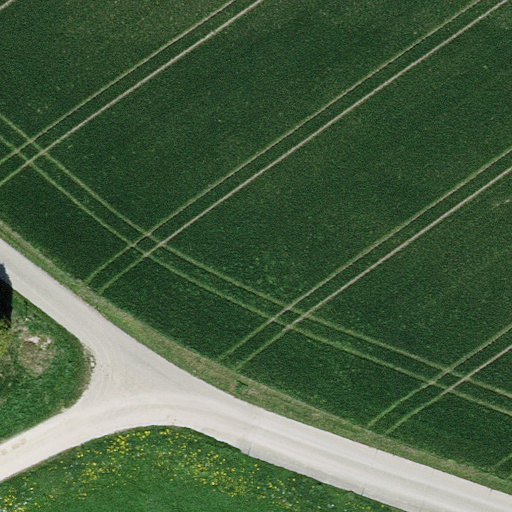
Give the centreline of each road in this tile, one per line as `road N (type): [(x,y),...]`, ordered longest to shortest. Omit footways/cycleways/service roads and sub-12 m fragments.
road 1 (residential): [(0,258),(163,385),(280,437),(491,511)]
road 2 (track): [(0,462),(163,385)]
